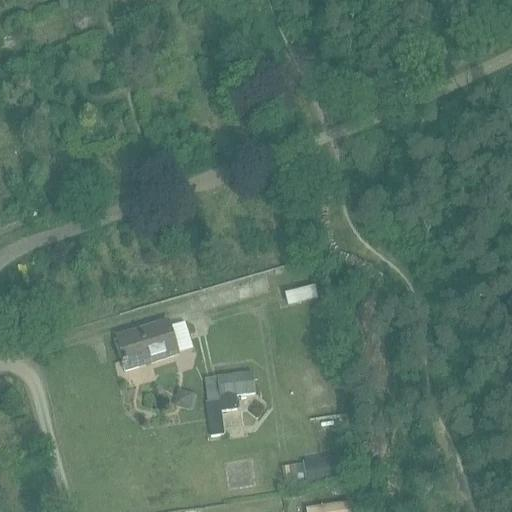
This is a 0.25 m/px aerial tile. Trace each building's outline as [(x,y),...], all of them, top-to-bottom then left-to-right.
[(26,48),(36,72),(69,57),(58,34),(26,48)] [(80,64),(87,97),(99,94),(91,62),(80,64)] [(280,298),(306,292),(303,279),(277,284),(280,298)] [(178,357),(168,324),(117,339),(124,361),(121,362),(125,373),(144,367),(178,357)] [(244,385),(244,364),(200,366),(203,425),(230,424),(229,386),(244,385)] [(295,511),(332,511),(332,497),(295,499),(295,511)]
